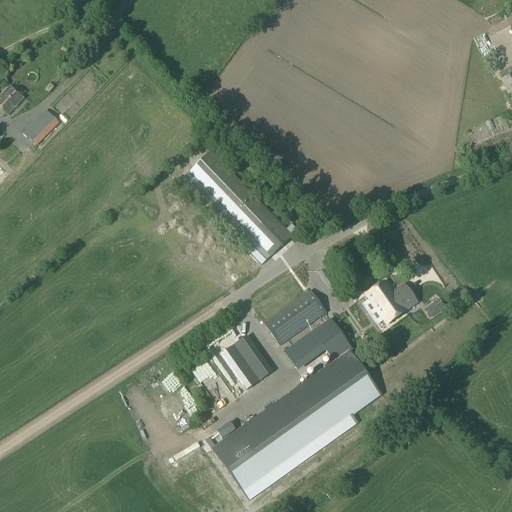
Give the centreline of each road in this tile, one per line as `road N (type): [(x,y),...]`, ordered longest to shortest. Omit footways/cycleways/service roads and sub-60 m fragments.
road 1 (track): [(0,451),(296,257)]
road 2 (unclassified): [(296,257),(372,215),(511,161)]
road 3 (residential): [(7,137),(100,47),(128,0)]
